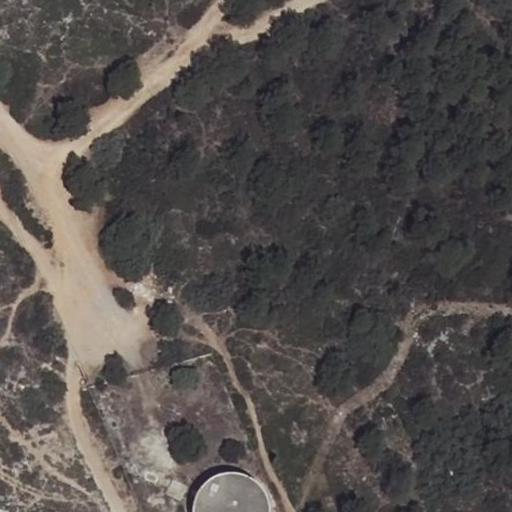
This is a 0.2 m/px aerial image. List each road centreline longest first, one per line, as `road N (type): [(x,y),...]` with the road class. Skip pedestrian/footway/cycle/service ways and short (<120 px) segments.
road 1 (track): [(0,115),(40,167),(96,324),(70,406),(123,511)]
road 2 (track): [(236,0),(192,29),(40,167)]
